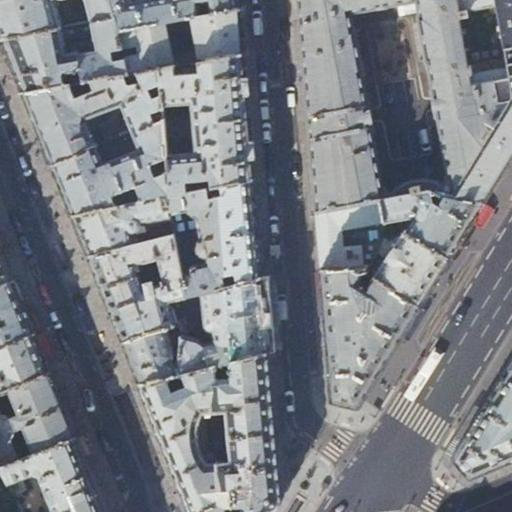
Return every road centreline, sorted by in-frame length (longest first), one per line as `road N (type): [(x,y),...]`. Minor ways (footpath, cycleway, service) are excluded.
road 1 (residential): [(387,472),(314,431),(303,411),(268,0)]
road 2 (residential): [(0,155),(140,511)]
road 3 (secondary): [(511,272),(387,472)]
